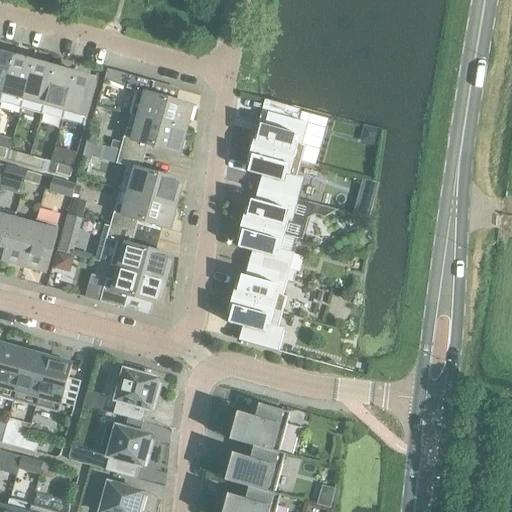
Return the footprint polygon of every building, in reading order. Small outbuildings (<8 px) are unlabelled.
[(0,104),(12,60),(0,56),(0,104)] [(0,104),(21,110),(33,66),(12,60),(0,104)] [(21,110),(42,116),(54,71),(33,66),(21,110)] [(151,96),(154,83),(107,70),(104,81),(127,87),(126,90),(136,93),(130,116),(184,131),(186,121),(189,122),(193,108),(182,105),(182,104),(151,96)] [(42,116),(63,122),(75,77),(54,71),(42,116)] [(75,77),(63,122),(84,128),(86,119),(87,119),(97,83),(75,77)] [(256,133),(251,149),(301,163),(305,147),(301,146),(307,125),(268,114),(262,135),(256,133)] [(113,150),(120,152),(144,158),(147,146),(175,154),(179,155),(183,141),(181,140),(184,131),(130,116),(141,119),(138,132),(126,129),(122,144),(115,142),(113,150)] [(101,132),(92,129),(90,137),(98,139),(101,132)] [(262,178),(258,190),(297,201),(304,179),(297,177),(301,163),(251,149),(247,165),(254,167),(252,175),(262,178)] [(135,181),(131,194),(173,206),(176,196),(178,197),(182,183),(172,180),(140,170),(144,158),(120,152),(116,165),(126,168),(124,178),(135,181)] [(13,163),(27,167),(30,157),(16,153),(13,163)] [(30,157),(27,167),(42,171),(44,161),(30,157)] [(56,174),(70,178),(73,169),(58,165),(56,174)] [(10,178),(25,182),(27,173),(13,169),(10,178)] [(27,173),(25,182),(39,186),(42,177),(27,173)] [(72,196),(75,186),(53,180),(50,190),(72,196)] [(379,184),(378,184),(363,180),(354,216),(370,220),(376,195),(379,184)] [(246,209),(242,224),(284,236),(288,222),(291,223),(297,201),(258,190),(253,211),(246,209)] [(116,204),(110,227),(133,234),(137,222),(165,229),(169,230),(173,216),(170,215),(173,206),(131,194),(128,207),(116,204)] [(73,204),(70,216),(82,220),(85,207),(73,204)] [(0,258),(3,259),(16,214),(0,209),(0,258)] [(3,259),(24,265),(36,221),(34,229),(14,223),(16,214),(3,259)] [(78,235),(82,220),(70,216),(68,216),(64,231),(78,235)] [(36,221),(24,265),(33,268),(33,270),(42,272),(42,270),(47,272),(57,235),(56,235),(58,227),(36,221)] [(252,253),(249,265),(295,278),(296,273),(289,271),(294,254),(280,250),(284,236),(242,224),(237,240),(244,242),(242,250),(252,253)] [(117,243),(110,266),(164,281),(166,271),(168,272),(172,258),(162,255),(130,246),(133,234),(110,227),(106,240),(117,243)] [(73,258),(59,254),(56,268),(65,271),(71,267),(73,258)] [(237,284),(232,300),(282,313),(286,298),(282,297),(286,282),(293,284),(295,278),(249,265),(243,286),(237,284)] [(164,281),(110,266),(110,267),(121,270),(118,283),(106,279),(100,303),(124,310),(128,297),(156,305),(160,306),(163,291),(161,291),(164,281)] [(282,313),(232,300),(228,315),(235,317),(232,325),(243,328),(239,341),(278,352),(284,330),(278,328),(282,313)] [(0,364),(0,397),(13,401),(27,353),(5,347),(0,364)] [(13,401),(35,407),(49,359),(27,353),(13,401)] [(49,359),(35,407),(58,414),(61,404),(74,408),(81,382),(68,379),(71,367),(72,367),(72,366),(49,359)] [(146,410),(150,411),(158,381),(124,371),(115,402),(117,402),(113,415),(143,423),(146,410)] [(230,441),(254,448),(284,456),(285,455),(279,453),(289,414),(259,405),(255,419),(238,414),(230,441)] [(135,480),(138,467),(142,468),(146,455),(151,457),(155,441),(150,440),(151,437),(116,428),(108,458),(109,459),(105,472),(135,480)] [(24,450),(26,442),(28,434),(16,431),(12,447),(24,450)] [(26,442),(24,450),(35,453),(37,445),(26,442)] [(225,482),(249,489),(280,497),(280,496),(274,494),(284,456),(254,448),(250,460),(233,455),(225,482)] [(0,471),(18,476),(19,470),(23,458),(0,451),(0,471)] [(23,458),(19,470),(40,476),(41,472),(43,464),(23,458)] [(43,464),(41,472),(53,475),(55,467),(43,464)] [(137,511),(138,511),(139,511),(143,511),(147,498),(142,496),(143,493),(108,484),(100,511),(137,511)] [(336,490),(323,486),(318,505),(331,509),(336,490)] [(223,511),(275,511),(280,497),(249,489),(246,501),(228,496),(223,511)] [(0,511),(6,511),(9,500),(6,510),(0,507),(0,511)] [(6,511),(29,511),(31,507),(9,500),(6,511)]
